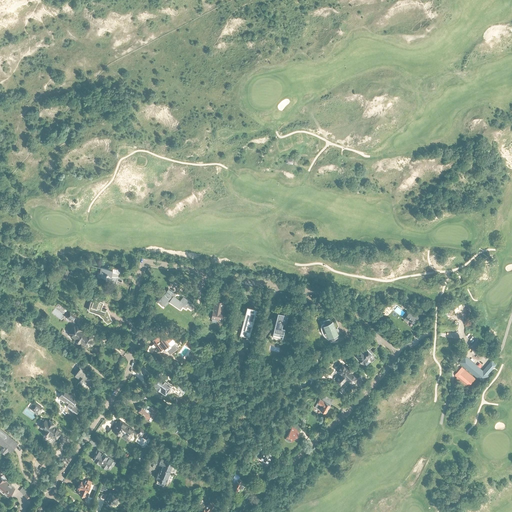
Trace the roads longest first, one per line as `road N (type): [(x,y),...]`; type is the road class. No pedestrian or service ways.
road 1 (residential): [(46,497),(129,371),(142,262),(321,292),(346,302),(397,353)]
road 2 (residential): [(242,511),(349,411),(397,353)]
